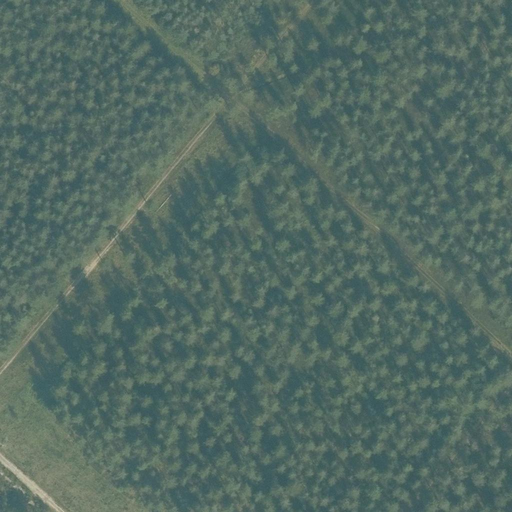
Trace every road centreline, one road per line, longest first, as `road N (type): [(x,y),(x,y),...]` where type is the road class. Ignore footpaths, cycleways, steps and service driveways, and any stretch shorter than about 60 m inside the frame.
road 1 (track): [(0,466),(52,511),(407,511),(511,389)]
road 2 (track): [(224,104),(511,363)]
road 3 (track): [(0,374),(224,104)]
road 4 (track): [(314,0),(224,104)]
